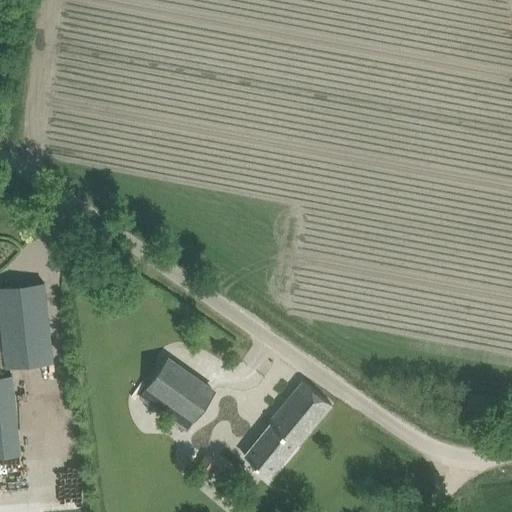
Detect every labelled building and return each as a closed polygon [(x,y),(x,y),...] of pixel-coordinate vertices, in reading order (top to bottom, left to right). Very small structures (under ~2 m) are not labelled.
[(27,210),(41,211),(41,195),(27,195),(27,210)] [(44,283),(0,287),(0,321),(5,367),(52,362),(44,283)] [(139,396),(186,430),(229,371),(181,337),(139,396)] [(0,455),(20,454),(12,374),(0,375),(0,455)] [(297,443),(299,444),(332,404),(303,380),(270,421),(272,423),(247,454),(272,474),(297,443)] [(466,407),(495,411),(497,396),(468,393),(466,407)] [(35,431),(52,431),(52,411),(35,411),(35,431)] [(201,425),(193,441),(217,453),(225,437),(201,425)] [(195,445),(185,460),(209,478),(222,486),(232,471),(195,445)] [(71,511),(66,467),(0,476),(0,511),(71,511)] [(243,469),(233,481),(252,496),(262,484),(243,469)]
